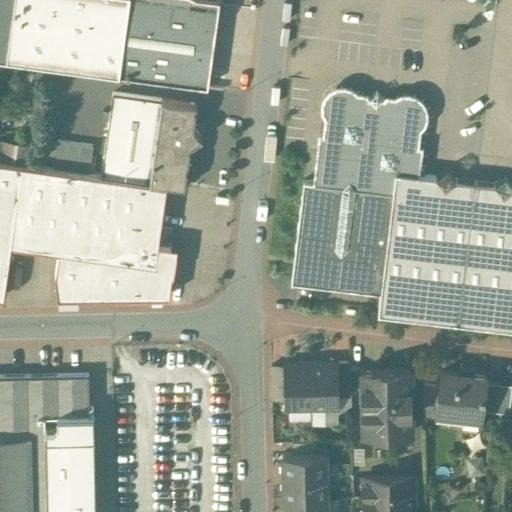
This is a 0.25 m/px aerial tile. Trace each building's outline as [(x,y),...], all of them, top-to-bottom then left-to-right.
[(0,0),(0,57),(5,58),(12,0),(0,0)] [(12,0),(5,58),(118,73),(128,0),(12,0)] [(210,3),(189,0),(128,0),(118,73),(199,84),(210,3)] [(366,94),(356,93),(351,89),(345,87),(338,87),(332,90),(327,95),(325,101),(325,108),(325,109),(328,115),(326,136),(321,135),(320,136),(321,137),(316,180),(327,181),(328,180),(328,181),(368,186),(369,185),(369,186),(392,189),(395,169),(415,172),(418,149),(419,149),(420,148),(419,147),(415,146),(417,126),(422,120),(424,114),(423,107),(420,101),(415,96),(408,94),(401,95),(396,98),(385,96),(384,94),(383,96),(382,96),(377,89),(370,94),(369,94),(368,93),(366,94)] [(161,98),(112,91),(100,173),(149,180),(162,98),(161,98)] [(196,103),(162,98),(149,180),(166,183),(184,185),(190,144),(202,136),(193,125),(196,103)] [(92,144),(57,139),(53,167),(88,172),(92,144)] [(53,167),(0,159),(0,295),(3,296),(10,243),(58,249),(154,263),(157,243),(168,244),(168,243),(171,225),(160,223),(166,183),(149,180),(100,173),(88,172),(53,167)] [(494,181),(455,177),(447,166),(436,174),(415,172),(395,169),(392,189),(380,290),(378,310),(511,326),(511,181),(505,173),(494,181)] [(368,186),(328,181),(328,180),(327,181),(316,180),(304,178),(304,177),(303,178),(290,280),(291,280),(292,280),(292,279),(380,290),(392,189),(369,186),(369,185),(368,186)] [(154,263),(58,249),(54,274),(56,296),(168,294),(171,273),(173,273),(173,267),(174,267),(176,251),(177,245),(170,244),(170,243),(168,243),(168,244),(157,243),(154,263)] [(336,360),(321,360),(321,362),(310,362),(311,405),(337,405),(337,395),(336,360)] [(351,394),(350,360),(336,360),(337,395),(351,394)] [(299,363),(299,361),(284,361),(284,382),(284,397),(285,406),(311,405),(310,362),(299,363)] [(410,367),(362,369),(363,384),(367,384),(367,399),(363,400),(364,426),(375,426),(375,432),(411,431),(410,367)] [(486,375),(440,370),(439,383),(435,409),(437,410),(481,415),(482,409),(485,381),(486,375)] [(88,373),(0,374),(0,511),(45,511),(44,415),(89,414),(89,413),(88,373)] [(439,383),(422,381),(423,414),(435,416),(436,416),(437,410),(435,409),(439,383)] [(498,382),(485,381),(482,409),(495,410),(498,382)] [(284,382),(271,382),(272,396),(284,397),(284,382)] [(511,384),(498,382),(495,410),(509,412),(511,384)] [(481,415),(437,410),(436,416),(435,416),(435,418),(462,421),(466,425),(478,427),(478,428),(480,428),(481,415)] [(89,413),(89,414),(44,415),(45,511),(95,511),(93,413),(89,413)] [(314,439),(291,440),(291,451),(314,451),(314,439)] [(291,451),(282,452),(283,475),(326,474),(325,451),(314,451),(291,451)] [(326,474),(283,475),(283,498),(326,497),(326,474)] [(412,511),(412,474),(365,475),(365,511),(412,511)] [(326,511),(326,497),(283,498),(283,511),(326,511)]
